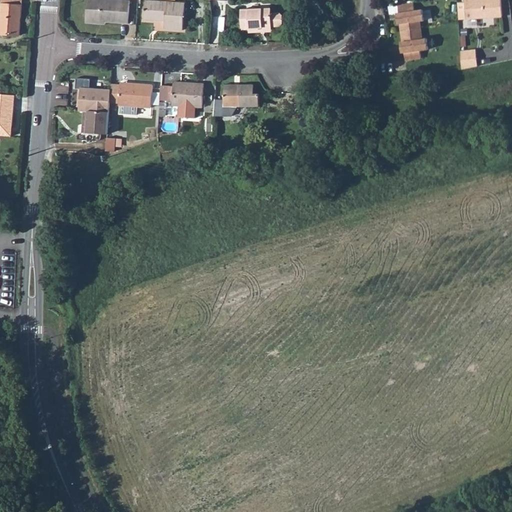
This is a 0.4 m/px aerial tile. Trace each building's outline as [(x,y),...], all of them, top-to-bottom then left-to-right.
[(0,20),(0,33),(20,35),(22,0),(2,0),(1,20),(0,20)] [(120,0),(87,0),(87,11),(91,11),(90,21),(106,22),(128,24),(130,1),(120,0)] [(151,0),(145,0),(144,20),(165,21),(165,28),(183,30),(185,3),(151,0)] [(464,0),(465,2),(458,3),(459,20),(502,17),(501,0),(464,0)] [(414,3),(398,5),(399,13),(401,24),(402,31),(421,28),(420,21),(425,20),(423,10),(415,11),(414,3)] [(271,9),(241,10),(242,28),(249,27),(249,30),(260,29),(260,28),(272,27),(272,26),(279,26),(282,23),(281,16),(279,13),(271,14),(271,9)] [(421,28),(402,31),(403,42),(405,53),(406,61),(422,58),(421,50),(429,49),(427,39),(422,39),(421,28)] [(468,50),(469,59),(476,59),(475,49),(468,50)] [(461,50),(462,69),(477,66),(476,59),(469,59),(468,50),(461,50)] [(81,89),(79,111),(84,111),(109,113),(110,102),(111,90),(90,88),(91,79),(77,78),(76,89),(81,89)] [(161,85),(160,100),(173,101),(172,105),(180,106),(179,117),(195,118),(196,107),(203,107),(204,84),(195,83),(195,85),(182,84),(182,82),(174,82),(174,86),(161,85)] [(111,90),(110,102),(119,103),(119,105),(120,105),(120,114),(137,115),(138,106),(152,107),(153,85),(135,84),(134,87),(121,85),(112,85),(111,90)] [(214,116),(233,116),(238,107),(260,106),(259,94),(254,94),(254,84),(240,85),(240,86),(234,86),(234,85),(224,85),(224,100),(215,99),(214,116)] [(15,95),(0,94),(0,135),(12,136),(12,132),(10,132),(10,127),(13,125),(15,95)] [(109,113),(84,111),(83,132),(108,134),(109,113)] [(108,138),(107,151),(115,152),(116,138),(108,138)]
